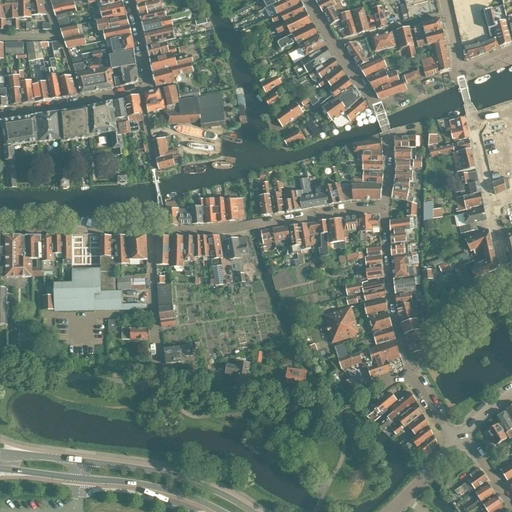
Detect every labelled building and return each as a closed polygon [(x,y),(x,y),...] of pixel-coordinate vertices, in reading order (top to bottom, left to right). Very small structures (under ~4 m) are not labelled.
[(4,0),(5,18),(7,18),(13,17),(13,28),(18,28),(17,17),(18,17),(16,0),(4,0)] [(30,0),(16,0),(18,17),(30,16),(30,14),(30,0)] [(41,0),(30,0),(30,14),(46,14),(41,0)] [(49,0),(55,14),(66,12),(76,10),(72,0),(49,0)] [(150,0),(136,3),(138,10),(138,12),(162,8),(160,0),(150,0)] [(266,7),(264,8),(267,13),(269,17),(270,16),(301,2),(300,0),(280,0),(279,1),(266,7)] [(319,0),(316,2),(320,7),(322,11),(332,6),(336,13),(338,13),(344,11),(338,2),(337,0),(319,0)] [(379,0),(371,2),(372,7),(377,28),(386,25),(381,5),(379,0)] [(101,5),(98,6),(102,18),(108,17),(125,14),(122,3),(122,1),(101,5)] [(301,2),(270,16),(270,17),(272,21),(282,17),(283,21),(284,22),(306,11),(301,2)] [(249,4),(236,10),(238,13),(251,7),(249,4)] [(322,11),(329,24),(330,24),(339,18),(336,13),(332,6),(322,11)] [(363,6),(349,10),(356,33),(357,33),(369,30),(368,25),(363,6)] [(491,6),(483,9),(488,28),(493,26),(496,36),(498,45),(510,41),(505,19),(495,21),(491,6)] [(162,8),(138,12),(139,14),(141,22),(160,18),(166,16),(166,15),(164,8),(162,8)] [(141,22),(143,31),(162,27),(172,24),(172,23),(171,19),(186,16),(188,17),(191,12),(190,9),(182,11),(166,15),(166,16),(160,18),(141,22)] [(344,11),(338,13),(341,22),(344,27),(348,35),(356,33),(349,10),(345,11),(344,11)] [(283,21),(274,26),(274,27),(277,32),(287,27),(289,32),(311,21),(306,11),(284,22),(283,21)] [(66,12),(55,14),(59,27),(70,24),(66,12)] [(96,20),(88,22),(89,27),(97,26),(98,30),(110,28),(128,24),(126,16),(108,19),(108,17),(102,18),(96,20)] [(422,23),(412,25),(415,37),(443,30),(440,18),(440,17),(422,22),(422,23)] [(70,24),(59,27),(63,37),(79,34),(77,23),(70,24)] [(291,33),(276,41),(280,49),(293,42),(292,40),(294,39),(297,44),(319,34),(312,23),(291,34),(291,33)] [(98,30),(94,31),(95,36),(103,35),(104,40),(110,38),(131,34),(129,24),(128,24),(110,28),(98,30)] [(162,27),(143,31),(146,44),(175,37),(172,24),(162,27)] [(408,26),(396,29),(398,39),(400,48),(404,47),(412,44),(413,44),(408,26)] [(493,26),(488,28),(490,39),(496,36),(493,26)] [(344,27),(339,29),(343,37),(348,36),(348,35),(344,27)] [(245,28),(239,31),(243,39),(249,37),(245,28)] [(380,33),(370,36),(374,51),(384,48),(395,45),(394,40),(398,39),(396,29),(391,30),(380,33)] [(443,30),(415,37),(417,46),(427,43),(427,44),(431,43),(445,40),(443,30)] [(79,34),(63,37),(66,47),(85,43),(83,33),(79,34)] [(91,51),(81,53),(82,60),(93,58),(102,57),(102,55),(109,54),(134,49),(131,34),(110,38),(111,46),(107,47),(107,48),(100,49),(91,51)] [(298,45),(287,51),(290,56),(293,54),(298,54),(302,57),(304,56),(311,53),(311,54),(326,45),(319,35),(299,45),(298,45)] [(461,46),(464,59),(465,59),(486,51),(498,46),(498,45),(496,36),(490,39),(489,39),(480,42),(461,46)] [(59,40),(51,41),(53,50),(57,50),(57,47),(62,47),(59,40)] [(344,43),(343,44),(357,65),(373,58),(372,55),(371,55),(366,57),(364,53),(358,45),(355,41),(355,40),(344,43)] [(445,40),(431,43),(434,57),(438,71),(450,67),(449,63),(445,40)] [(39,41),(26,42),(28,61),(42,58),(40,46),(39,41)] [(147,46),(146,46),(148,56),(149,56),(168,51),(168,52),(176,51),(174,46),(168,48),(166,41),(147,46)] [(412,44),(404,47),(406,59),(415,56),(412,44)] [(300,60),(291,65),(294,70),(297,76),(306,71),(307,72),(332,56),(326,45),(311,54),(300,60)] [(110,62),(98,64),(99,68),(111,66),(111,68),(120,67),(136,64),(135,62),(134,49),(109,54),(110,62)] [(150,59),(149,59),(151,71),(152,71),(190,61),(192,61),(191,55),(183,57),(175,59),(174,53),(150,59)] [(424,53),(419,55),(420,59),(425,76),(438,71),(434,57),(434,55),(425,57),(424,53)] [(373,58),(357,65),(365,77),(383,69),(383,67),(387,65),(382,55),(376,57),(373,58)] [(50,66),(44,68),(50,98),(62,96),(58,77),(57,73),(58,73),(55,60),(54,56),(48,58),(49,61),(50,66)] [(333,57),(307,73),(310,77),(311,79),(316,82),(321,78),(321,79),(324,77),(339,65),(333,57)] [(83,68),(74,70),(75,72),(74,72),(80,93),(113,87),(113,86),(110,73),(112,72),(111,68),(111,66),(99,68),(97,68),(90,70),(89,65),(87,60),(82,61),(83,68)] [(82,61),(72,63),(74,70),(83,68),(82,61)] [(190,61),(152,71),(155,85),(174,81),(173,75),(193,71),(191,62),(190,61)] [(120,76),(113,77),(115,86),(122,85),(135,81),(137,77),(136,64),(120,67),(120,68),(118,68),(120,76)] [(10,65),(6,66),(7,75),(10,104),(16,103),(21,103),(19,81),(18,74),(13,75),(12,75),(10,65)] [(321,78),(316,82),(320,86),(327,81),(331,87),(346,75),(339,65),(324,77),(321,79),(321,78)] [(35,82),(32,82),(34,101),(38,100),(50,98),(44,68),(44,66),(39,66),(40,69),(42,81),(35,82)] [(383,69),(365,77),(372,89),(399,80),(397,75),(402,73),(401,70),(400,67),(395,69),(386,72),(384,68),(383,69)] [(399,80),(372,89),(378,98),(406,88),(404,84),(420,78),(417,67),(409,70),(407,68),(401,70),(402,73),(397,75),(399,80)] [(22,69),(18,70),(18,74),(19,81),(21,103),(27,102),(34,101),(32,82),(31,79),(24,80),(22,69)] [(276,74),(260,83),(265,91),(281,83),(276,74)] [(0,75),(0,105),(4,105),(10,104),(7,75),(0,75)] [(64,76),(58,77),(62,96),(62,97),(77,95),(71,75),(64,76)] [(303,75),(293,81),(295,85),(306,79),(303,75)] [(332,94),(322,101),(325,105),(353,85),(353,84),(346,75),(331,87),(328,89),(332,94)] [(174,84),(160,87),(163,98),(165,107),(166,110),(163,110),(166,123),(199,121),(200,127),(224,123),(224,121),(224,115),(221,92),(199,96),(180,99),(178,99),(174,84)] [(313,84),(304,92),(305,94),(306,92),(307,94),(311,91),(317,99),(320,97),(322,96),(320,93),(313,84)] [(325,105),(322,107),(331,120),(343,111),(361,96),(353,85),(325,105)] [(190,90),(178,93),(180,99),(199,96),(198,87),(190,89),(190,90)] [(156,88),(144,91),(147,111),(165,107),(163,98),(160,99),(158,88),(156,88)] [(281,89),(266,97),(270,104),(281,99),(279,96),(284,94),(281,89)] [(306,92),(305,94),(310,101),(311,103),(317,99),(311,91),(307,94),(306,92)] [(138,95),(124,98),(130,131),(137,130),(138,129),(137,123),(135,122),(135,121),(142,119),(141,112),(138,94),(138,95)] [(305,94),(298,98),(303,105),(310,101),(305,94)] [(361,96),(343,111),(349,120),(367,105),(361,96)] [(124,98),(112,101),(117,133),(130,132),(130,131),(124,98)] [(295,100),(273,115),(282,127),(303,112),(302,111),(305,110),(303,106),(300,108),(295,100)] [(92,106),(88,107),(90,134),(98,133),(111,131),(113,147),(115,147),(116,154),(123,153),(122,146),(121,134),(117,135),(117,133),(112,101),(104,103),(92,106)] [(60,112),(62,139),(62,141),(67,141),(82,138),(90,137),(90,134),(88,107),(87,107),(76,109),(67,111),(67,110),(61,111),(60,111),(60,112)] [(45,114),(34,115),(35,142),(38,141),(50,140),(62,139),(60,112),(45,114)] [(18,118),(0,121),(4,144),(3,145),(4,146),(3,146),(5,160),(8,186),(8,187),(16,186),(13,159),(14,159),(12,145),(23,144),(29,143),(35,142),(34,115),(30,116),(23,117),(18,118)] [(464,116),(448,119),(450,129),(450,130),(451,135),(452,138),(453,141),(469,137),(464,116)] [(282,137),(280,139),(281,141),(283,140),(286,145),(304,138),(298,128),(282,137)] [(427,149),(427,157),(430,157),(451,152),(455,151),(453,144),(453,143),(436,146),(436,143),(435,133),(429,133),(429,144),(428,145),(427,149)] [(415,135),(393,136),(393,145),(415,146),(415,135)] [(164,136),(152,139),(155,157),(177,152),(176,148),(167,150),(167,145),(164,136)] [(353,143),(344,145),(345,153),(353,152),(357,152),(362,152),(382,152),(382,151),(381,138),(380,138),(353,144),(353,143)] [(453,143),(453,144),(455,151),(470,148),(469,139),(453,143)] [(410,147),(393,147),(394,158),(410,158),(410,147)] [(455,151),(451,152),(456,172),(475,168),(470,148),(455,151)] [(177,152),(155,157),(155,158),(158,168),(174,164),(173,159),(178,157),(177,152)] [(357,152),(357,160),(362,160),(382,161),(382,152),(362,152),(357,152)] [(349,160),(349,164),(353,165),(360,165),(360,168),(362,169),(363,169),(372,169),(382,169),(382,161),(362,160),(357,160),(353,160),(349,160)] [(409,160),(394,160),(394,169),(409,170),(409,168),(409,160)] [(353,176),(352,180),(362,181),(381,182),(382,172),(372,171),(372,169),(363,169),(363,171),(362,177),(353,176)] [(394,170),(394,179),(409,180),(411,181),(411,178),(412,170),(409,170),(394,169),(394,170)] [(476,170),(459,173),(461,184),(478,181),(476,170)] [(117,182),(116,182),(116,183),(117,183),(120,184),(123,184),(125,182),(126,182),(125,175),(117,175),(117,182)] [(297,190),(282,192),(284,200),(286,212),(300,209),(300,208),(298,196),(312,194),(312,193),(312,187),(311,187),(310,187),(309,186),(308,176),(299,178),(301,189),(297,190)] [(491,181),(494,194),(507,189),(509,188),(506,176),(503,177),(491,181)] [(62,177),(59,180),(59,185),(60,186),(62,188),(66,187),(67,186),(68,185),(68,180),(64,177),(62,177)] [(278,191),(270,192),(273,213),(284,211),(280,191),(281,191),(280,187),(283,187),(281,179),(276,180),(278,191)] [(393,179),(392,186),(408,187),(413,187),(419,187),(419,184),(413,183),(408,183),(409,180),(394,179),(393,179)] [(263,194),(258,195),(261,215),(272,213),(266,181),(261,182),(263,194)] [(461,184),(454,185),(455,191),(460,190),(461,195),(480,192),(478,181),(461,184)] [(339,183),(324,186),(329,203),(344,200),(340,188),(339,183)] [(351,183),(351,186),(345,187),(340,188),(344,200),(344,201),(352,199),(380,198),(381,184),(351,183)] [(312,193),(312,194),(315,206),(329,203),(324,186),(323,186),(323,185),(314,187),(315,192),(312,193)] [(392,186),(390,197),(391,197),(406,199),(412,201),(413,195),(407,195),(408,189),(408,187),(392,186)] [(461,195),(455,196),(457,210),(466,209),(465,207),(483,204),(480,192),(461,195)] [(312,194),(298,196),(300,208),(315,206),(312,194)] [(224,196),(203,198),(205,222),(213,221),(216,221),(226,220),(227,220),(225,199),(224,199),(224,196)] [(242,197),(225,199),(227,220),(228,220),(244,218),(242,197)] [(198,205),(191,206),(193,223),(198,223),(205,222),(203,198),(197,198),(198,205)] [(176,199),(164,201),(165,207),(167,223),(179,223),(177,208),(176,199)] [(423,201),(422,201),(423,220),(432,218),(440,216),(441,216),(440,207),(432,208),(432,200),(423,201)] [(406,201),(405,214),(415,215),(416,203),(406,201)] [(187,208),(177,208),(179,223),(193,223),(191,206),(187,206),(187,208)] [(462,212),(456,214),(458,225),(475,221),(486,219),(483,208),(462,212)] [(358,214),(341,217),(344,235),(348,235),(347,230),(359,229),(358,214)] [(359,214),(358,214),(359,229),(359,231),(359,242),(365,241),(365,230),(371,230),(371,227),(379,226),(378,215),(371,215),(371,214),(359,215),(359,214)] [(341,217),(327,219),(330,242),(339,241),(339,248),(345,248),(344,240),(343,235),(344,235),(341,217)] [(389,219),(389,231),(405,229),(412,228),(412,217),(404,218),(389,219)] [(318,221),(306,222),(306,223),(309,243),(315,243),(313,234),(320,233),(320,246),(318,246),(320,255),(329,254),(327,246),(327,232),(325,219),(318,220),(318,221)] [(475,221),(458,225),(460,232),(476,228),(475,221)] [(306,223),(297,224),(300,240),(303,239),(304,248),(310,247),(309,243),(306,223)] [(297,224),(289,225),(292,245),(289,245),(290,252),(296,252),(297,259),(295,259),(295,264),(302,264),(300,244),(301,244),(300,240),(297,224)] [(287,225),(272,228),(274,240),(274,241),(289,238),(287,225)] [(271,227),(260,230),(262,243),(274,240),(272,228),(271,227)] [(488,228),(464,239),(470,250),(473,249),(475,255),(483,252),(492,248),(488,228)] [(405,229),(389,231),(390,242),(390,244),(407,242),(406,241),(406,240),(405,229)] [(511,231),(503,235),(508,252),(504,253),(505,255),(507,264),(511,261),(511,231)] [(100,234),(84,235),(84,262),(100,261),(100,234)] [(100,234),(100,261),(100,267),(100,292),(105,290),(115,289),(114,263),(115,263),(115,235),(100,234)] [(157,234),(155,264),(156,264),(168,264),(169,235),(157,234)] [(218,234),(207,235),(210,255),(210,258),(211,258),(211,265),(212,265),(214,277),(215,284),(223,282),(219,264),(221,264),(220,257),(222,256),(218,234)] [(21,235),(5,235),(6,275),(6,276),(20,276),(31,276),(31,275),(31,266),(31,261),(31,258),(25,258),(25,235),(21,235)] [(31,235),(25,235),(25,258),(31,258),(36,258),(36,266),(31,266),(31,275),(42,276),(42,271),(42,260),(41,260),(41,258),(40,235),(36,235),(31,235)] [(41,235),(40,235),(41,258),(41,260),(42,260),(42,271),(53,271),(53,262),(53,260),(52,260),(52,256),(53,256),(53,235),(41,235)] [(62,235),(53,235),(53,256),(57,256),(57,253),(62,253),(62,235)] [(70,235),(62,235),(62,253),(62,263),(72,263),(72,235),(70,235)] [(84,235),(72,235),(72,262),(84,262),(84,235)] [(126,235),(115,235),(115,263),(128,263),(128,258),(126,235)] [(127,235),(126,235),(128,258),(146,258),(146,235),(127,235)] [(170,235),(170,266),(174,266),(174,268),(183,268),(183,265),(183,260),(183,235),(170,235)] [(184,235),(183,235),(183,260),(194,260),(194,256),(194,235),(184,235)] [(200,235),(194,235),(194,256),(202,256),(200,235)] [(206,235),(200,235),(202,256),(210,255),(207,235),(206,235)] [(237,237),(225,239),(229,258),(241,256),(240,254),(247,252),(245,236),(237,237)] [(390,244),(391,255),(410,253),(410,251),(410,244),(410,242),(407,242),(390,244)] [(380,246),(366,248),(366,255),(381,253),(380,246)] [(473,259),(463,263),(469,279),(474,277),(476,276),(476,278),(478,279),(480,278),(481,276),(480,275),(497,267),(496,265),(498,264),(497,258),(494,259),(492,248),(483,252),(484,257),(474,262),(473,259)] [(358,251),(339,255),(340,261),(358,257),(358,251)] [(364,256),(358,257),(359,261),(364,260),(365,266),(382,264),(381,253),(366,255),(364,256)] [(410,253),(391,255),(392,266),(412,264),(412,259),(411,253),(410,253)] [(447,254),(425,262),(427,267),(449,259),(447,254)] [(448,260),(438,265),(441,271),(451,266),(448,260)] [(365,273),(361,273),(362,278),(366,278),(383,276),(382,264),(365,266),(365,273)] [(412,264),(392,266),(393,277),(409,275),(408,269),(412,268),(412,264)] [(60,282),(54,282),(54,310),(94,309),(121,308),(121,303),(121,289),(121,288),(120,288),(120,289),(117,289),(115,289),(105,290),(100,292),(100,267),(89,267),(71,268),(72,282),(60,282)] [(430,268),(422,269),(422,277),(423,277),(431,276),(430,268)] [(144,274),(117,276),(117,289),(120,289),(120,288),(121,288),(121,289),(145,287),(144,275),(144,274)] [(409,275),(393,277),(394,292),(414,290),(415,290),(413,274),(409,275)] [(360,276),(344,278),(345,285),(360,281),(360,276)] [(360,281),(345,285),(347,296),(384,288),(382,280),(361,285),(361,281),(360,281)] [(347,296),(345,296),(346,301),(347,304),(357,302),(356,299),(364,297),(364,300),(384,295),(384,288),(347,296)] [(394,292),(395,304),(415,301),(415,296),(414,293),(415,293),(414,290),(394,292)] [(54,295),(42,295),(43,309),(54,309),(54,295)] [(385,297),(363,302),(366,314),(366,313),(366,315),(376,312),(376,311),(387,309),(385,297)] [(415,301),(395,304),(397,309),(398,313),(413,310),(412,306),(416,305),(415,301)] [(172,304),(158,306),(160,325),(175,323),(172,304)] [(350,305),(323,314),(331,342),(359,333),(350,305)] [(413,310),(398,313),(400,320),(415,317),(413,310)] [(367,316),(366,317),(368,324),(389,318),(387,311),(377,314),(376,312),(366,315),(367,316)] [(415,317),(400,320),(403,331),(419,328),(417,317),(415,318),(415,317)] [(107,325),(107,330),(116,330),(116,319),(108,318),(107,325)] [(389,318),(368,324),(370,331),(372,331),(391,325),(389,318)] [(391,325),(372,331),(376,345),(395,339),(391,326),(391,325)] [(121,327),(121,338),(130,338),(149,338),(148,327),(121,327)] [(419,328),(403,331),(406,341),(420,337),(418,333),(422,331),(421,328),(419,328)] [(420,337),(406,341),(409,350),(409,353),(412,352),(414,355),(423,352),(423,350),(425,349),(427,348),(426,346),(424,337),(420,338),(420,337)] [(368,347),(337,358),(341,368),(362,361),(364,367),(387,359),(386,357),(399,353),(395,339),(376,345),(368,348),(368,347)] [(179,345),(163,347),(165,362),(165,363),(180,361),(180,354),(184,354),(184,355),(192,354),(191,343),(180,344),(181,346),(179,346),(179,345)] [(341,343),(334,345),(337,354),(344,352),(341,343)] [(255,350),(254,360),(261,361),(262,351),(255,350)] [(387,359),(364,367),(367,377),(390,369),(387,359)] [(226,363),(224,372),(235,374),(234,380),(246,382),(247,382),(249,362),(236,360),(236,364),(226,363)] [(286,367),(284,381),(304,384),(306,370),(286,367)] [(349,378),(344,382),(352,391),(355,389),(357,387),(349,378)] [(376,408),(366,416),(373,421),(381,414),(382,414),(387,410),(386,408),(396,399),(390,391),(374,404),(376,408)] [(378,423),(377,424),(381,428),(391,421),(416,400),(408,391),(389,407),(392,411),(386,416),(378,423)] [(401,423),(392,429),(395,433),(398,431),(398,432),(405,426),(405,425),(422,412),(417,403),(397,418),(400,422),(401,423)] [(511,421),(505,411),(496,416),(509,438),(511,435),(511,432),(510,429),(511,427),(511,421)] [(412,432),(399,442),(401,445),(428,425),(423,414),(408,425),(412,432)] [(497,423),(487,429),(496,444),(506,437),(497,423)] [(428,425),(401,445),(404,449),(413,442),(417,446),(432,434),(428,425)] [(432,434),(417,446),(425,455),(431,450),(430,449),(437,443),(432,434)] [(510,439),(501,444),(505,449),(511,444),(511,442),(510,440),(510,439)] [(511,461),(500,469),(507,479),(511,475),(511,461)] [(471,476),(454,489),(456,493),(459,491),(463,488),(465,491),(467,489),(469,492),(488,479),(482,471),(481,471),(479,468),(470,474),(471,476)] [(473,500),(463,507),(466,511),(468,511),(476,507),(479,504),(482,503),(481,501),(494,492),(488,482),(474,491),(478,497),(473,500)] [(486,509),(481,511),(490,511),(502,505),(496,494),(482,503),(486,509)]
